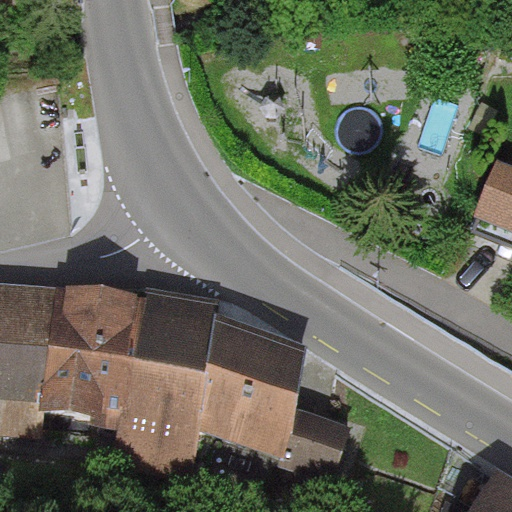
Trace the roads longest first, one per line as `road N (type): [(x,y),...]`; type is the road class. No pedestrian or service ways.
road 1 (tertiary): [(190,211),(295,300),(511,433)]
road 2 (residential): [(511,342),(282,227),(190,211)]
road 3 (tertiary): [(106,0),(117,64),(149,150),(190,211)]
road 4 (residential): [(190,211),(0,256)]
